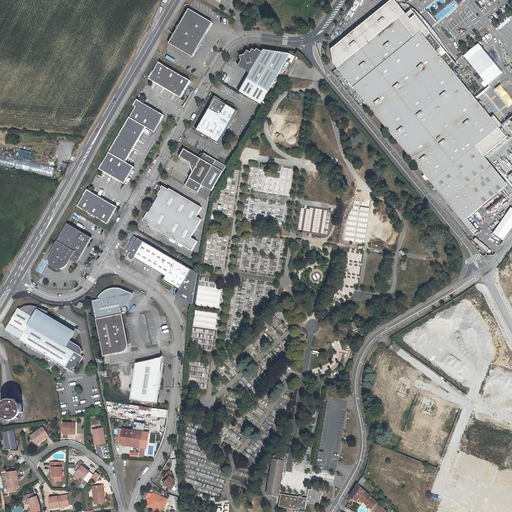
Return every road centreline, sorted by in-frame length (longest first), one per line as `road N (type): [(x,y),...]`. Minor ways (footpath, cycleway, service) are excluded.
road 1 (secondary): [(176,0),(14,279)]
road 2 (residential): [(102,261),(225,51),(247,36),(289,40)]
road 3 (residential): [(483,273),(368,345),(355,388),(362,454),(333,511)]
road 4 (residential): [(132,511),(170,436),(178,335),(154,292),(102,261)]
road 5 (residential): [(310,58),(483,273)]
road 6 (unknown): [(129,213),(199,254),(209,204),(156,169)]
road 7 (unknown): [(361,359),(511,412)]
road 8 (residential): [(31,461),(60,443),(81,446),(109,469),(124,511)]
